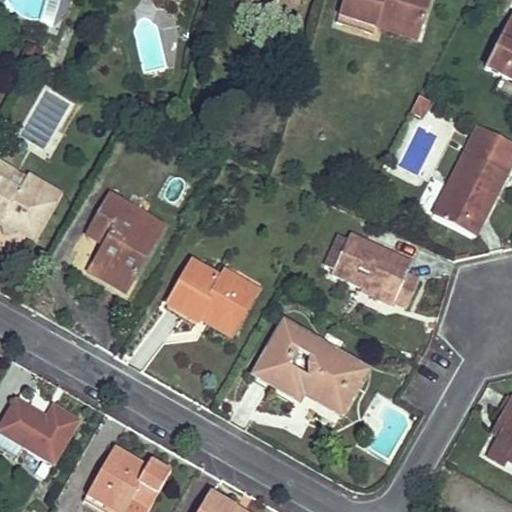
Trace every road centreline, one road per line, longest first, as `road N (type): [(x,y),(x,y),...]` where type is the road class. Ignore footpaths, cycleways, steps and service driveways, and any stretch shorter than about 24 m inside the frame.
road 1 (residential): [(0,317),(344,511)]
road 2 (residential): [(501,315),(392,511)]
